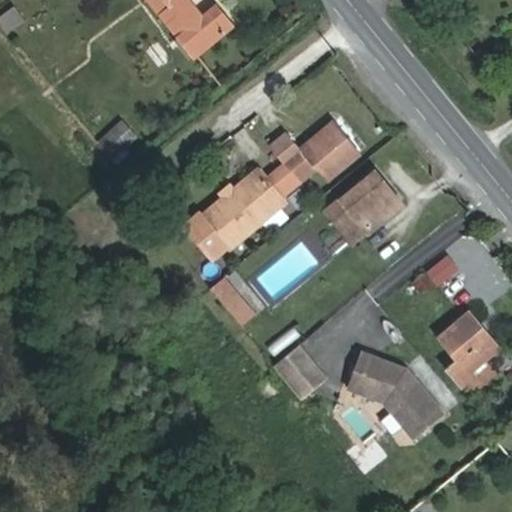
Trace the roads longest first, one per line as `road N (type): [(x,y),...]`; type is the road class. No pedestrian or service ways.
road 1 (secondary): [(349,0),(511,198)]
road 2 (unknown): [(359,11),(191,143)]
